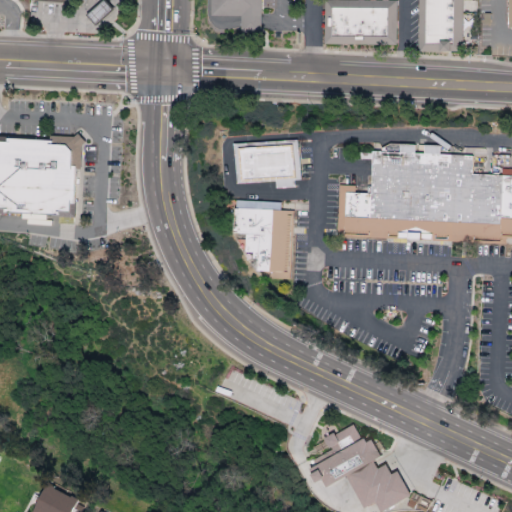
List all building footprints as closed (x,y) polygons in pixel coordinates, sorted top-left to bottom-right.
[(212,0),(262,0),(261,34),(243,33),(243,18),(212,17),(212,0)] [(458,0),(459,54),(419,52),(419,0),(458,0)] [(88,17),(106,2),(114,12),(97,27),(88,17)] [(326,3),(395,5),(394,48),(326,46),(326,3)] [(0,140),(76,144),(72,218),(0,213),(0,140)] [(241,146),(301,143),(304,178),(298,182),(297,189),(280,190),(278,180),(244,182),(241,146)] [(339,188),(371,190),(375,150),(511,156),(511,236),(506,236),(506,246),(336,237),(339,188)] [(239,210),(295,214),(292,280),(260,276),(259,255),(251,254),(251,236),(239,235),(239,210)] [(410,497),(398,471),(391,474),(386,464),(377,468),(373,460),(380,457),(371,438),(362,442),(353,425),(324,439),(330,452),(308,462),(318,482),(322,480),(325,487),(347,477),(363,509),(376,503),(380,511),(410,497)] [(32,511),(72,511),(78,498),(44,485),(32,511)]
